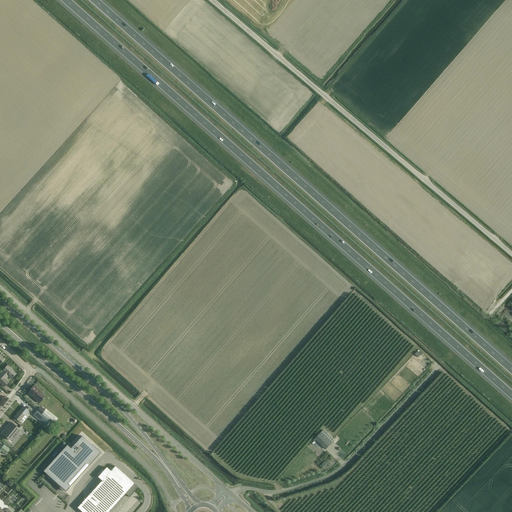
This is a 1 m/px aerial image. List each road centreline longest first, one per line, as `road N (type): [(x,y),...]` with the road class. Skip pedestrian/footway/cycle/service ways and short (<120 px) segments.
road 1 (motorway): [(65,0),(511,395)]
road 2 (motorway): [(511,370),(94,0)]
road 3 (unclassified): [(511,254),(211,0)]
road 4 (unclassified): [(222,490),(0,288)]
road 5 (primary): [(198,506),(118,404),(0,297)]
road 6 (primary): [(0,322),(159,462),(191,511)]
road 7 (residential): [(68,511),(78,486),(108,455),(147,490),(140,511)]
